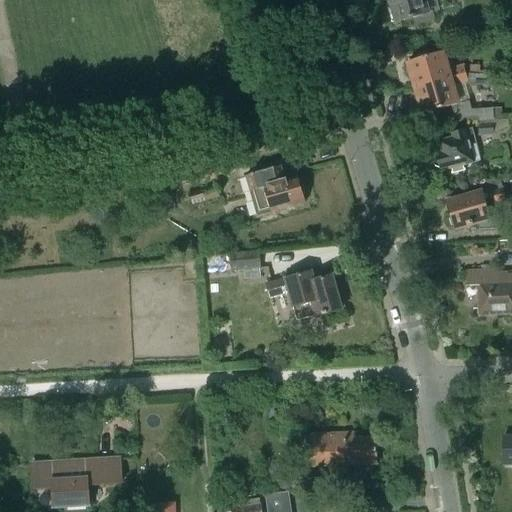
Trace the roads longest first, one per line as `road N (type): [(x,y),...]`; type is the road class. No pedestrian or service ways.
road 1 (residential): [(0,390),(421,376)]
road 2 (residential): [(421,376),(315,0)]
road 3 (residential): [(446,511),(421,376)]
